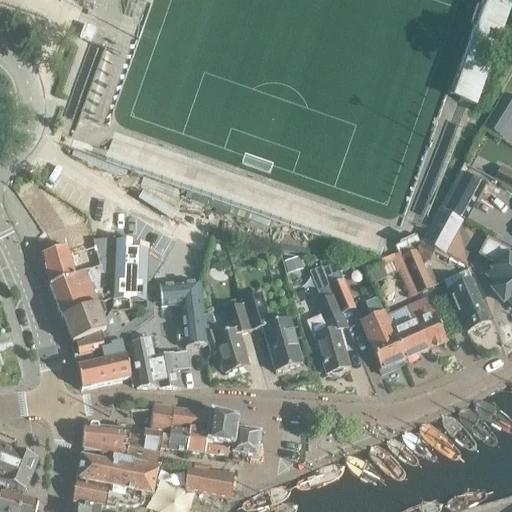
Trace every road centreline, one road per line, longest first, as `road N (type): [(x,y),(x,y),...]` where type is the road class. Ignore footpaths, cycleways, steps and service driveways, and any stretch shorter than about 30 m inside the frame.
road 1 (residential): [(274,408),(401,419),(511,366)]
road 2 (residential): [(57,406),(132,399),(274,408)]
road 3 (residential): [(57,406),(38,316),(0,224)]
road 4 (unclassified): [(0,49),(29,90),(30,112),(24,140),(0,166)]
